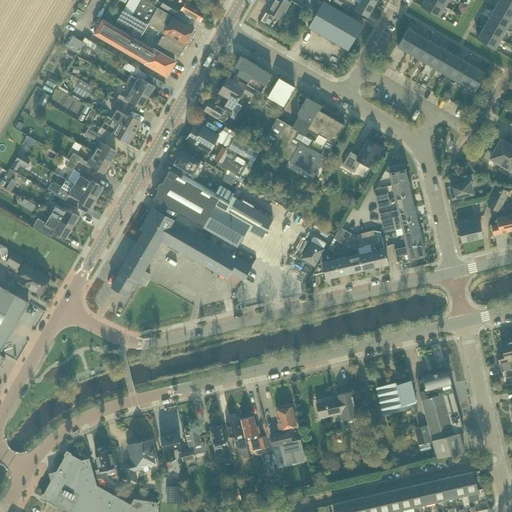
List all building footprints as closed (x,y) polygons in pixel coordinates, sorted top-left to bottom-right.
[(143,0),(129,0),(117,22),(141,36),(148,24),(164,32),(157,44),(177,55),(184,43),(186,43),(194,29),(185,24),(185,25),(173,18),(173,17),(143,0)] [(167,0),(163,0),(160,6),(175,14),(180,7),(167,0)] [(189,3),(189,2),(191,0),(190,0),(179,0),(179,1),(184,4),(181,10),(186,14),(185,15),(191,18),(192,16),(200,21),(205,12),(189,3)] [(286,0),(272,0),(266,11),(280,19),(281,18),(286,22),(297,3),(290,0),(290,2),(286,0)] [(363,0),(353,0),(359,3),(355,10),(367,17),(374,6),(363,0)] [(440,17),(445,7),(432,0),(424,0),(421,6),(440,17)] [(511,20),(511,7),(499,0),(494,10),(511,20)] [(348,50),(364,24),(324,1),(323,1),(315,16),(309,27),(348,50)] [(458,9),(464,13),(467,7),(461,3),(458,9)] [(302,7),(294,20),(298,22),(306,9),(302,7)] [(507,30),(511,20),(494,10),(488,19),(507,30)] [(266,12),(261,20),(265,23),(270,15),(266,12)] [(139,40),(115,26),(102,19),(94,33),(167,75),(175,61),(138,41),(139,40)] [(501,40),(507,30),(488,19),(483,29),(501,40)] [(408,52),(418,34),(408,28),(398,47),(408,52)] [(495,49),(501,40),(483,29),(477,39),(495,49)] [(417,58),(428,40),(418,34),(408,52),(417,58)] [(74,51),(80,40),(73,36),(67,47),(74,51)] [(80,40),(74,51),(81,55),(87,44),(80,40)] [(427,63),(438,45),(428,40),(417,58),(427,63)] [(437,69),(447,51),(438,45),(427,63),(437,69)] [(447,75),(457,56),(447,51),(437,69),(447,75)] [(272,74),(257,66),(258,65),(240,55),(231,72),(248,82),(247,84),(261,93),(272,74)] [(456,80),(467,62),(457,56),(447,75),(456,80)] [(142,79),(146,73),(126,62),(123,68),(131,72),(125,83),(131,87),(147,96),(153,85),(142,79)] [(466,86),(476,68),(467,62),(456,80),(466,86)] [(476,68),(466,86),(476,91),(486,73),(476,68)] [(50,86),(58,91),(64,81),(56,77),(50,86)] [(238,112),(238,111),(242,105),(236,102),(243,91),(252,96),(255,90),(238,81),(238,82),(228,77),(219,93),(229,98),(225,105),(238,112)] [(284,107),(295,87),(279,77),(268,97),(284,107)] [(74,91),(86,98),(93,87),(81,79),(74,91)] [(141,107),(147,96),(131,87),(125,97),(119,94),(116,100),(127,106),(130,100),(141,107)] [(50,90),(45,101),(52,105),(57,93),(50,90)] [(307,159),(332,117),(324,112),(326,109),(301,94),(301,93),(300,93),(298,97),(298,115),(299,115),(292,127),(277,118),(261,145),(302,168),(307,159)] [(230,116),(232,112),(210,99),(204,110),(224,122),(228,115),(230,116)] [(123,111),(127,106),(116,100),(113,105),(118,108),(123,111)] [(118,108),(112,119),(113,120),(135,132),(141,121),(123,111),(118,108)] [(239,112),(246,116),(247,117),(250,112),(246,110),(245,111),(241,108),(239,112)] [(91,110),(86,119),(92,123),(98,113),(91,110)] [(113,120),(112,119),(107,116),(104,122),(110,125),(115,128),(112,133),(128,143),(135,132),(113,120)] [(306,170),(311,173),(316,165),(320,167),(347,120),(346,120),(344,124),(342,124),(343,123),(332,117),(307,159),(311,161),(306,170)] [(19,121),(16,126),(21,129),(24,124),(19,121)] [(235,137),(240,129),(228,122),(223,130),(235,137)] [(221,130),(218,135),(203,126),(201,130),(194,126),(191,131),(190,132),(190,133),(187,138),(209,150),(215,139),(224,144),(229,135),(221,130)] [(97,132),(89,127),(85,134),(94,140),(95,138),(99,141),(93,152),(110,161),(116,150),(105,144),(108,138),(97,132)] [(97,132),(108,138),(111,133),(101,127),(97,132)] [(32,139),(40,143),(43,138),(35,134),(32,139)] [(459,147),(461,139),(455,138),(453,145),(459,147)] [(86,149),(89,143),(83,140),(80,146),(86,149)] [(378,159),(384,149),(368,140),(358,157),(351,153),(343,166),(355,173),(361,162),(370,167),(375,158),(378,159)] [(511,145),(506,142),(505,142),(501,140),(494,151),(489,148),(483,158),(489,162),(491,158),(501,164),(511,145)] [(336,145),(333,152),(338,154),(341,148),(336,145)] [(511,145),(501,164),(511,170),(509,173),(511,175),(511,145)] [(240,177),(250,160),(228,147),(218,164),(240,177)] [(181,150),(175,160),(184,166),(180,172),(195,180),(205,164),(193,157),(181,150)] [(103,172),(110,161),(93,152),(87,162),(83,160),(83,158),(73,153),(69,160),(89,171),(92,165),(103,172)] [(20,153),(11,167),(17,170),(21,163),(26,166),(30,159),(20,153)] [(389,173),(392,185),(408,181),(406,169),(404,169),(400,154),(394,155),(385,170),(389,173)] [(86,177),(89,171),(69,160),(66,166),(75,172),(76,171),(81,174),(75,184),(97,197),(103,186),(86,177)] [(158,190),(153,199),(203,227),(238,246),(247,229),(250,224),(225,210),(230,201),(216,192),(195,180),(180,172),(171,167),(162,182),(159,183),(157,187),(158,190)] [(325,174),(320,178),(323,185),(329,181),(325,174)] [(463,183),(451,186),(452,190),(451,190),(453,198),(462,196),(462,195),(473,193),(470,182),(475,180),(474,174),(462,176),(463,183)] [(395,197),(411,193),(408,181),(392,185),(395,197)] [(71,203),(74,198),(69,195),(70,192),(61,187),(61,185),(55,182),(52,183),(49,188),(57,193),(56,195),(71,203)] [(74,198),(91,208),(97,197),(75,184),(70,192),(69,195),(74,198)] [(221,185),(216,192),(230,201),(233,196),(235,193),(221,185)] [(499,212),(509,192),(497,186),(488,206),(499,212)] [(377,202),(389,199),(388,192),(375,195),(377,202)] [(398,210),(414,206),(411,193),(395,197),(398,210)] [(71,203),(56,195),(53,200),(57,203),(50,214),(72,226),(74,223),(76,222),(78,218),(78,216),(79,215),(67,209),(71,203)] [(250,224),(247,229),(262,238),(273,219),(233,196),(230,201),(225,210),(250,224)] [(377,202),(378,208),(391,205),(389,199),(377,202)] [(383,226),(417,218),(414,206),(398,210),(399,215),(381,220),(383,226)] [(251,265),(152,208),(141,227),(144,229),(111,285),(126,294),(131,286),(133,288),(137,279),(143,270),(161,239),(226,277),(230,271),(243,279),(251,265)] [(309,212),(307,216),(314,221),(317,216),(309,212)] [(66,237),(72,226),(50,214),(46,222),(38,218),(34,225),(52,236),(55,231),(66,237)] [(494,235),(511,230),(511,223),(510,215),(497,218),(497,220),(495,221),(496,225),(492,226),(494,235)] [(404,234),(420,231),(417,218),(383,226),(384,232),(402,228),(404,234)] [(462,241),(482,237),(478,219),(458,224),(462,241)] [(294,234),(303,237),(305,229),(297,226),(294,234)] [(340,242),(346,231),(340,228),(334,239),(340,242)] [(345,245),(351,234),(346,231),(340,242),(345,245)] [(367,232),(370,244),(376,243),(373,231),(367,232)] [(407,247),(423,243),(420,231),(404,234),(407,246),(407,247)] [(372,251),(370,244),(367,232),(361,234),(364,246),(358,247),(363,270),(375,267),(372,251)] [(314,265),(323,250),(312,243),(303,258),(314,265)] [(332,243),(328,249),(333,252),(337,246),(332,243)] [(376,243),(370,244),(372,251),(375,267),(388,264),(384,248),(380,249),(379,244),(377,243),(376,243)] [(396,256),(408,253),(410,259),(426,255),(423,243),(407,247),(407,246),(394,249),(395,250),(388,251),(391,263),(397,262),(396,256)] [(0,244),(0,250),(2,258),(4,260),(6,259),(8,254),(7,247),(1,244),(0,244)] [(351,272),(363,270),(358,247),(346,251),(347,257),(351,272)] [(6,263),(17,269),(24,258),(13,251),(6,263)] [(339,275),(351,272),(347,257),(335,260),(339,275)] [(326,278),(339,275),(335,260),(323,263),(326,278)] [(46,288),(45,286),(50,278),(43,274),(43,273),(24,261),(17,272),(27,279),(24,285),(41,294),(42,292),(44,292),(46,288)] [(143,270),(137,279),(146,284),(151,275),(143,270)] [(0,349),(1,350),(16,324),(29,301),(0,284),(0,349)] [(511,338),(507,340),(507,341),(501,342),(503,353),(498,354),(500,364),(502,371),(511,368),(511,338)] [(33,357),(39,341),(34,339),(32,344),(22,341),(19,351),(33,357)] [(447,370),(423,376),(427,390),(419,392),(437,458),(464,451),(459,433),(464,431),(447,370)] [(403,409),(416,405),(410,380),(397,384),(403,409)] [(462,383),(452,386),(455,395),(464,393),(462,383)] [(386,412),(403,409),(397,384),(380,387),(386,412)] [(344,419),(357,416),(351,391),(338,394),(338,396),(316,402),(320,419),(342,413),(344,419)] [(289,426),(297,425),(292,406),(276,410),(279,423),(278,423),(279,429),(281,428),(281,432),(271,435),(273,445),(280,444),(285,465),(306,460),(301,439),(293,441),(289,426)] [(254,416),(241,419),(246,441),(251,440),(253,450),(269,447),(266,435),(261,437),(260,434),(261,434),(259,426),(256,426),(254,416)] [(247,448),(243,434),(240,419),(226,422),(230,437),(234,436),(236,446),(240,445),(243,458),(249,457),(247,448)] [(225,441),(227,441),(223,423),(210,426),(215,444),(217,453),(223,451),(225,459),(231,457),(229,447),(227,447),(225,441)] [(431,447),(430,442),(432,442),(427,424),(415,428),(416,434),(420,450),(431,447)] [(198,429),(186,431),(190,449),(181,451),(184,465),(186,464),(187,467),(188,466),(196,465),(197,464),(194,454),(205,451),(203,442),(201,442),(198,429)] [(160,438),(166,461),(175,459),(173,449),(181,447),(178,433),(173,435),(173,434),(165,436),(160,438)] [(151,466),(159,464),(157,456),(153,438),(127,445),(131,462),(123,464),(128,484),(137,482),(134,470),(141,469),(145,470),(149,469),(151,466)] [(157,511),(158,502),(134,498),(131,504),(97,485),(89,457),(82,459),(72,454),(71,452),(67,449),(64,454),(65,456),(56,470),(49,473),(51,480),(44,493),(42,497),(46,500),(57,506),(65,510),(68,511),(157,511)] [(110,449),(95,452),(99,468),(96,469),(97,475),(107,473),(109,479),(118,477),(117,475),(115,465),(114,465),(110,449)] [(273,462),(266,463),(269,477),(276,476),(273,462)] [(463,473),(462,473),(467,494),(478,491),(474,471),(463,473)] [(453,475),(452,476),(456,496),(467,494),(462,473),(453,475)] [(443,478),(441,478),(446,499),(456,496),(452,476),(443,478)] [(433,480),(430,481),(435,501),(446,499),(441,478),(433,480)] [(423,482),(419,483),(424,504),(435,501),(430,481),(423,482)] [(413,485),(408,486),(413,506),(424,504),(419,483),(413,485)] [(182,485),(171,485),(172,503),(182,503),(182,485)] [(403,487),(397,488),(402,509),(413,506),(408,486),(403,487)] [(253,487),(241,490),(244,500),(256,496),(253,487)] [(242,501),(238,488),(222,493),(225,505),(242,501)] [(393,489),(387,491),(392,511),(402,509),(397,488),(393,489)] [(383,492),(376,493),(380,511),(388,511),(392,511),(387,491),(383,492)] [(373,494),(365,496),(368,511),(380,511),(376,493),(373,494)] [(363,496),(354,498),(357,511),(368,511),(365,496),(363,496)] [(352,499),(343,501),(345,511),(357,511),(354,498),(352,499)] [(345,511),(343,501),(332,504),(334,511),(345,511)]
